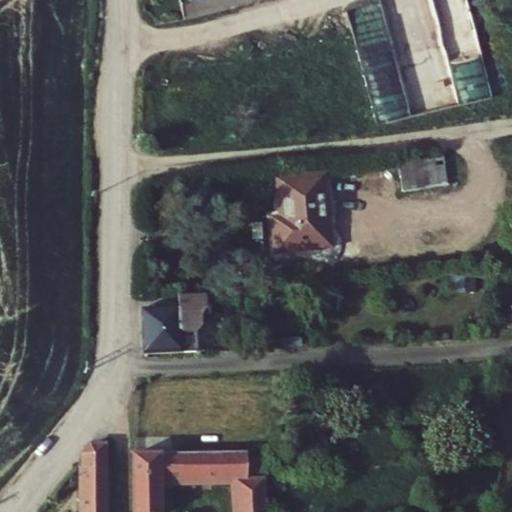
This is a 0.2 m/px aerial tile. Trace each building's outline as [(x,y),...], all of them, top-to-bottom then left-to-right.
[(185,0),(189,18),(263,0),(185,0)] [(441,155),(398,157),(400,188),(442,186),(441,155)] [(329,231),(326,183),(283,186),(286,228),(279,235),(281,251),(318,248),(317,231),(329,231)] [(331,248),(329,231),(317,231),(318,248),(331,248)] [(148,314),(150,358),(206,355),(205,334),(211,330),(210,319),(216,317),(214,300),(185,302),(186,310),(148,314)] [(146,457),(140,457),(140,511),(270,511),(264,453),(251,453),(146,457)] [(98,458),(88,463),(89,511),(111,511),(111,457),(98,458)]
